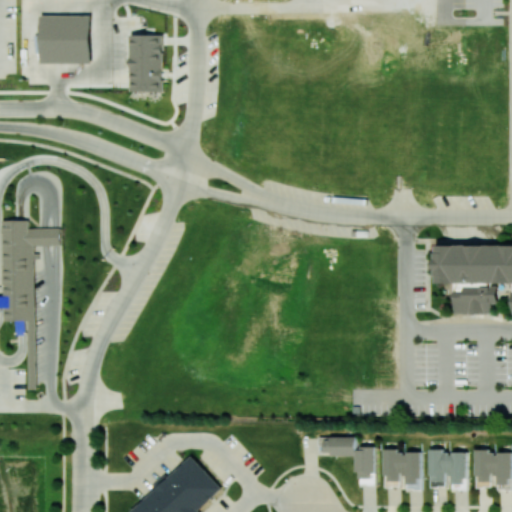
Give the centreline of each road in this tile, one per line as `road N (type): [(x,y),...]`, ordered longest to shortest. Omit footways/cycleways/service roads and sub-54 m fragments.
road 1 (residential): [(275,203),(92,113),(0,108)]
road 2 (residential): [(178,181),(159,234),(99,343),(85,419)]
road 3 (residential): [(0,126),(58,133),(178,181)]
road 4 (residential): [(186,153),(196,0)]
